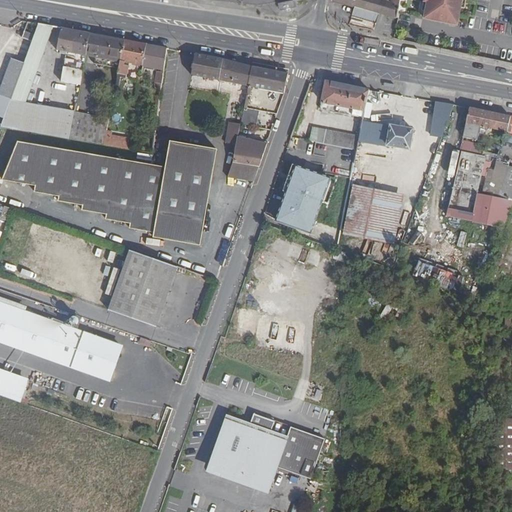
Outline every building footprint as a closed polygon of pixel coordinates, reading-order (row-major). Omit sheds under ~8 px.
[(332,0),(354,6),(351,17),(375,23),(378,13),(397,18),(399,9),(400,0),(389,0),(389,3),(380,0),(379,0),(332,0)] [(422,0),(419,16),(457,24),(462,0),(422,0)] [(28,24),(22,40),(32,43),(39,26),(28,24)] [(55,28),(39,26),(32,43),(30,50),(45,53),(55,28)] [(87,57),(92,34),(62,30),(58,51),(68,53),(62,83),(81,86),(87,57)] [(125,41),(92,34),(87,57),(95,59),(94,65),(120,69),(121,65),(121,62),(125,41)] [(125,41),(121,62),(143,66),(143,64),(148,46),(125,41)] [(167,50),(148,46),(143,64),(165,68),(167,50)] [(34,84),(45,53),(30,50),(25,64),(18,82),(34,84)] [(224,62),(196,56),(192,78),(212,82),(219,83),(224,62)] [(0,97),(11,101),(18,82),(25,64),(11,60),(0,89),(0,97)] [(251,67),(224,62),(219,83),(247,88),(251,67)] [(130,67),(121,65),(120,69),(118,76),(128,77),(130,67)] [(288,75),(251,67),(247,88),(251,89),(247,109),(277,115),(283,99),(288,75)] [(161,92),(164,72),(158,71),(155,91),(161,92)] [(364,116),(370,89),(327,80),(321,107),(364,116)] [(27,104),(34,84),(18,82),(11,101),(11,102),(27,104)] [(11,102),(0,130),(48,138),(69,141),(75,113),(27,104),(11,102)] [(444,136),(455,105),(436,102),(431,133),(444,136)] [(511,133),(511,116),(470,108),(464,136),(478,139),(481,126),(511,133)] [(110,118),(75,113),(69,141),(104,146),(110,118)] [(413,129),(363,120),(360,136),(359,139),(410,148),(413,129)] [(225,144),(232,145),(235,146),(236,139),(239,126),(228,124),(225,144)] [(313,127),(311,140),(358,148),(359,139),(360,136),(313,127)] [(258,168),(266,145),(236,139),(235,146),(233,151),(231,164),(258,168)] [(200,249),(218,152),(171,144),(167,169),(15,145),(2,181),(35,189),(34,193),(59,199),(58,202),(82,208),(82,210),(107,216),(106,220),(129,226),(129,229),(153,234),(152,237),(200,249)] [(475,205),(478,191),(482,172),(488,173),(492,152),(485,150),(484,154),(461,150),(449,199),(475,205)] [(225,180),(252,184),(258,168),(231,164),(225,180)] [(329,178),(294,165),(285,190),(288,191),(277,219),(310,231),(329,178)] [(503,228),(511,202),(511,166),(508,165),(501,187),(498,196),(488,194),(478,191),(475,205),(472,221),(503,228)] [(405,193),(354,183),(344,234),(395,243),(405,193)] [(491,184),(488,194),(498,196),(501,187),(491,184)] [(472,221),(475,205),(449,199),(446,215),(472,221)] [(312,249),(309,255),(319,259),(321,253),(312,249)] [(349,264),(352,254),(337,249),(334,259),(349,264)] [(157,328),(161,315),(177,268),(129,251),(108,311),(157,328)] [(119,347),(0,304),(0,344),(107,383),(119,347)] [(284,336),(295,337),(296,324),(286,323),(284,336)] [(0,375),(0,396),(20,404),(26,385),(0,375)] [(208,465),(255,481),(275,422),(251,414),(246,426),(238,423),(240,419),(226,415),(208,465)] [(511,468),(511,418),(496,419),(497,469),(511,468)] [(269,486),(275,468),(289,427),(275,422),(255,481),(269,486)] [(289,427),(275,468),(310,479),(323,439),(289,427)] [(101,455),(106,441),(94,436),(88,450),(101,455)] [(148,474),(153,460),(109,443),(104,456),(115,460),(118,452),(133,458),(129,467),(148,474)] [(511,468),(497,469),(497,480),(511,480),(511,468)]
